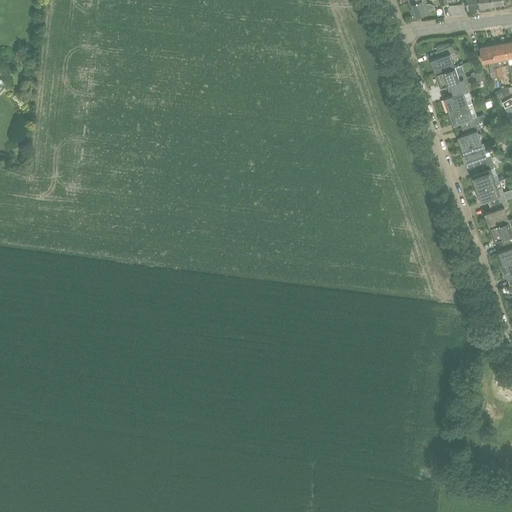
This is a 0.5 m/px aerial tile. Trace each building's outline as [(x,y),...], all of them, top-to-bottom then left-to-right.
[(415,0),(410,2),(414,15),(435,8),(434,5),(429,3),(427,4),(425,0),(415,0)] [(468,8),(479,7),(478,0),(461,0),(462,4),(467,4),(468,8)] [(505,43),(492,45),(495,59),(496,67),(502,66),(509,64),(508,57),(505,43)] [(430,60),(435,73),(455,66),(450,53),(454,52),(452,45),(435,51),(437,57),(430,60)] [(480,47),(483,61),(495,59),(492,45),(480,47)] [(448,90),(471,82),(474,81),(473,79),(470,80),(469,78),(464,80),(463,78),(459,79),(457,73),(455,66),(435,73),(440,86),(446,84),(448,90)] [(485,77),(483,71),(475,74),(477,80),(485,77)] [(444,98),(449,111),(468,105),(464,92),(473,88),(471,82),(448,90),(451,96),(444,98)] [(505,109),(508,116),(511,114),(511,110),(509,105),(511,103),(511,98),(511,97),(502,102),(505,107),(505,109)] [(460,123),(462,128),(479,122),(485,119),(483,114),(477,116),(473,118),(468,105),(449,111),(453,125),(460,123)] [(457,136),(462,150),(482,143),(477,130),(481,129),(479,122),(462,128),(464,134),(457,136)] [(473,161),(475,167),(492,161),(498,159),(497,154),(491,157),(490,155),(486,156),(482,143),(462,150),(467,163),(473,161)] [(471,175),(475,188),(495,181),(491,168),(494,167),(492,161),(475,167),(477,172),(471,175)] [(489,205),(506,199),(511,196),(511,189),(504,191),(502,187),(498,188),(495,181),(475,188),(480,202),(487,199),(489,205)] [(489,227),(509,220),(508,219),(504,207),(508,205),(506,199),(489,205),(491,211),(484,213),(489,227)] [(509,220),(489,227),(494,240),(500,238),(502,244),(511,240),(511,229),(511,228),(511,217),(508,219),(509,220)] [(497,251),(502,265),(511,261),(511,240),(502,244),(504,249),(497,251)] [(511,276),(511,261),(502,265),(507,278),(511,276)] [(472,462),(460,459),(458,468),(470,470),(472,462)]
